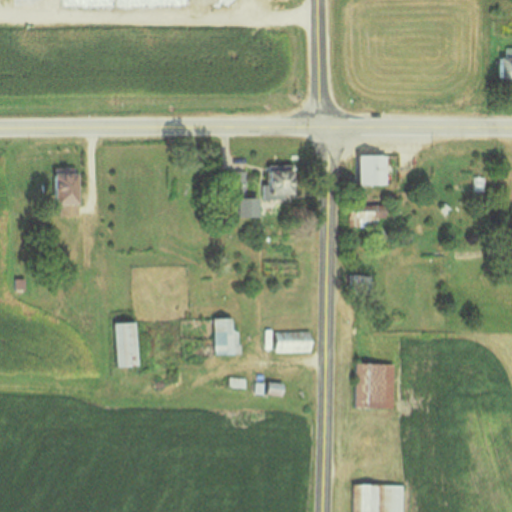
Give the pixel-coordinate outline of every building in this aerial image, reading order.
[(511,56),(496,56),(496,76),(511,76),(511,56)] [(383,154),(351,154),(351,184),(383,184),(383,154)] [(285,196),(285,167),(258,167),(258,196),(285,196)] [(243,170),(228,170),(228,216),(252,216),(252,196),(243,196),(243,170)] [(46,172),(46,203),(54,203),(54,215),(73,215),(73,172),(46,172)] [(381,205),(345,205),(345,227),(381,227),(381,205)] [(61,267),(61,289),(89,288),(89,267),(61,267)] [(369,274),(345,274),(345,295),(369,295),(369,274)] [(210,353),(238,353),(238,330),(229,330),(229,316),(210,316),(210,353)] [(109,321),(110,365),(133,364),(132,320),(109,321)] [(306,331),(270,331),(270,351),(306,351),(306,331)] [(391,362),(351,362),(351,407),(391,407),(391,362)] [(278,394),(278,382),(252,382),(252,394),(278,394)] [(347,511),(399,511),(400,484),(348,484),(347,511)]
